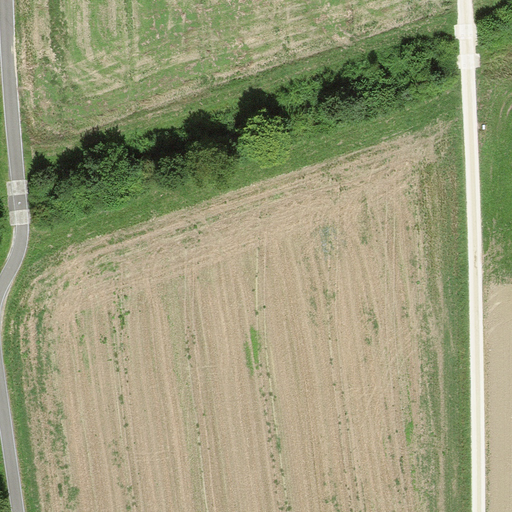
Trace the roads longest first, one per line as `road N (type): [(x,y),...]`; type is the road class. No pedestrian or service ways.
road 1 (track): [(482,511),(465,0)]
road 2 (track): [(0,283),(25,234),(10,0)]
road 3 (track): [(19,511),(0,385)]
